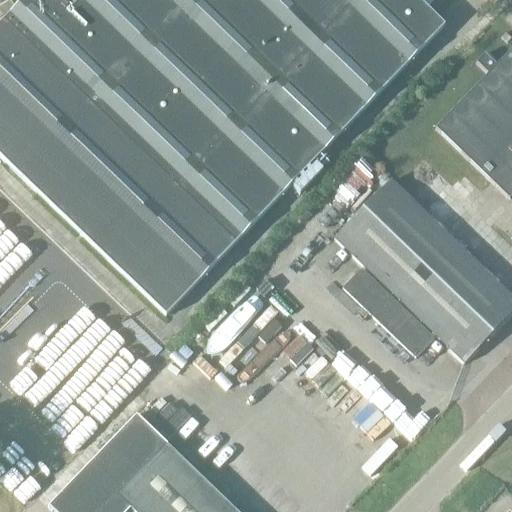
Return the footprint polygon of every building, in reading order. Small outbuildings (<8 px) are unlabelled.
[(25,0),(0,26),(0,159),(165,318),(444,29),(413,0),(25,0)] [(511,50),(496,68),(484,56),(476,65),(487,75),(434,130),(508,201),(511,197),(511,50)] [(511,314),(511,304),(388,187),(334,243),(463,366),(511,314)] [(360,271),(341,291),(414,361),(433,341),(360,271)] [(295,386),(317,406),(337,385),(346,394),(354,386),(288,323),(282,329),(303,348),(288,364),(302,378),(295,386)] [(130,511),(131,511),(118,499),(165,449),(135,420),(48,510),(50,511),(130,511)] [(230,511),(165,449),(118,499),(131,511),(130,511),(230,511)]
